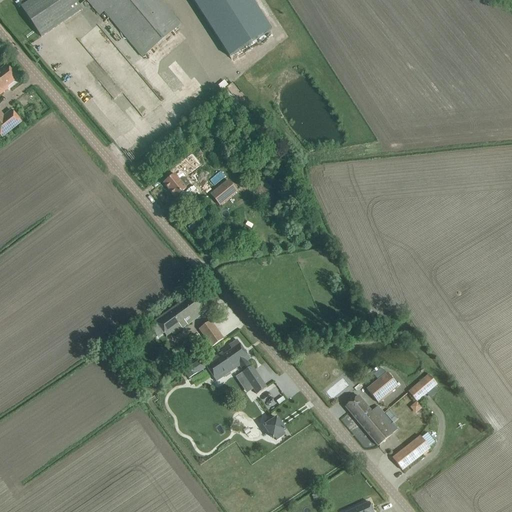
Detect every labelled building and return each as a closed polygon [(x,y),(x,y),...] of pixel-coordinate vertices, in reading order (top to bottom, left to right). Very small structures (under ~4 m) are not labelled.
[(30,0),(22,6),(21,6),(41,37),(81,10),(78,6),(74,0),(30,0)] [(86,0),(92,6),(99,15),(104,11),(142,57),(180,24),(159,0),(86,0)] [(193,0),(228,53),(270,26),(253,0),(193,0)] [(0,94),(7,88),(6,87),(16,78),(6,66),(1,70),(0,69),(0,94)] [(227,90),(222,93),(233,107),(238,104),(227,90)] [(0,112),(0,136),(1,138),(21,123),(11,111),(4,117),(0,112)] [(216,153),(230,142),(229,141),(233,138),(229,132),(211,146),(216,153)] [(185,174),(209,163),(203,149),(179,160),(185,174)] [(175,174),(163,183),(175,197),(186,188),(185,187),(190,184),(184,177),(186,176),(181,170),(175,174)] [(228,181),(212,194),(221,206),(224,203),(237,193),(229,182),(228,181)] [(189,296),(155,321),(157,324),(164,334),(166,337),(171,333),(173,336),(202,314),(210,309),(197,290),(189,296)] [(210,321),(199,329),(207,341),(210,347),(222,340),(210,321)] [(222,353),(205,365),(216,382),(239,366),(243,372),(242,373),(257,395),(267,388),(252,366),(250,367),(246,361),(250,359),(237,340),(229,346),(232,350),(224,355),(222,353)] [(205,365),(201,359),(192,365),(196,371),(205,365)] [(386,373),(367,389),(378,403),(398,387),(386,373)] [(429,375),(408,392),(417,402),(437,385),(429,375)] [(359,396),(345,407),(358,423),(364,418),(367,421),(369,418),(371,420),(375,417),(378,420),(384,414),(377,406),(371,412),(359,396)] [(418,401),(411,407),(417,413),(424,408),(418,401)] [(364,418),(358,423),(378,447),(391,435),(397,430),(392,424),(399,418),(391,410),(385,416),(384,414),(378,420),(375,417),(371,420),(369,418),(367,421),(364,418)] [(268,412),(260,417),(262,421),(260,422),(268,433),(270,432),(272,435),(280,430),(278,427),(280,426),(272,414),(270,415),(268,412)] [(402,471),(410,465),(430,449),(420,437),(392,459),(402,471)] [(373,511),(369,503),(348,511),(373,511)]
